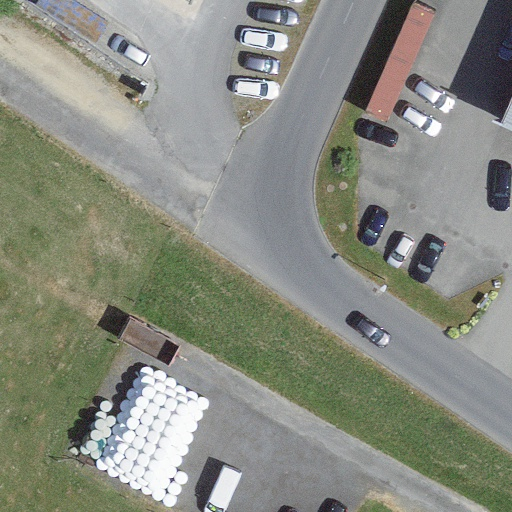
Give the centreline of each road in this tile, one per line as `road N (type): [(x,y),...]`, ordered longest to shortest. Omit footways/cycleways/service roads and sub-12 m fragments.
road 1 (unclassified): [(294,246),(0,79)]
road 2 (unclassified): [(511,413),(320,282),(294,246)]
road 3 (unclassified): [(294,246),(281,202),(283,161),(353,0)]
